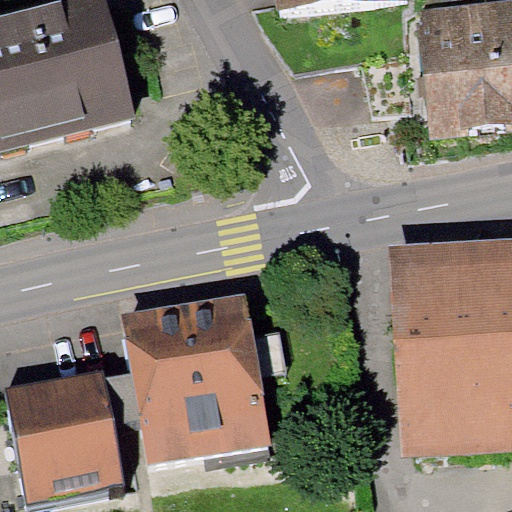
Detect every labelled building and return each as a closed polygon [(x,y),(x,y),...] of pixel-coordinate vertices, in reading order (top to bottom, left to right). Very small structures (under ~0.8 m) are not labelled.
[(266,0),(270,29),(409,15),(407,0),(266,0)] [(90,6),(0,28),(0,170),(124,139),(90,6)] [(511,26),(410,35),(420,167),(511,159),(511,26)] [(511,468),(511,248),(379,262),(395,475),(511,468)] [(250,305),(125,326),(135,384),(150,478),(276,457),(250,305)] [(105,381),(8,398),(27,511),(42,511),(125,498),(105,381)]
